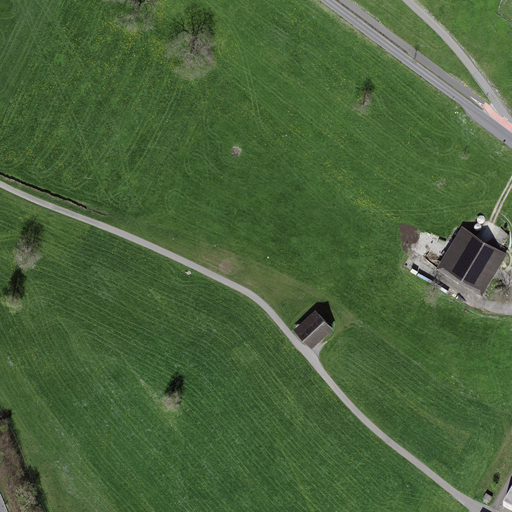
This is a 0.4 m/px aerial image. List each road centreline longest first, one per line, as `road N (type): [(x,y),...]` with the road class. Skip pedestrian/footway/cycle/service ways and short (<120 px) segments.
road 1 (unclassified): [(0,185),(256,299),(368,428),(481,511)]
road 2 (unclassified): [(496,128),(324,0)]
road 3 (unclassified): [(407,0),(500,107),(496,128)]
